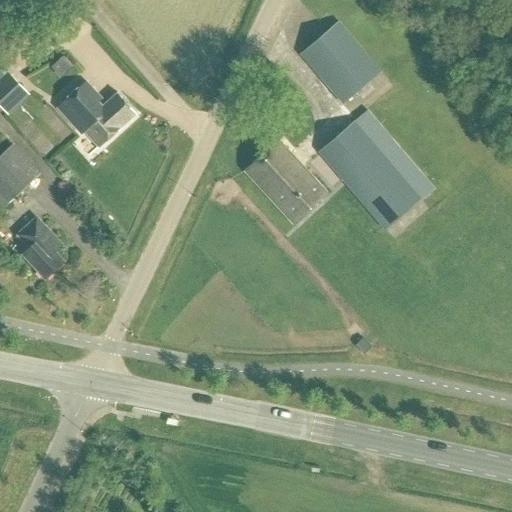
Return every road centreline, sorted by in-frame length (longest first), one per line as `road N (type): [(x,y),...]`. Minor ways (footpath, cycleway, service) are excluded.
road 1 (secondary): [(511,469),(92,381)]
road 2 (unclassified): [(92,381),(274,0)]
road 3 (unclassified): [(29,511),(92,381)]
